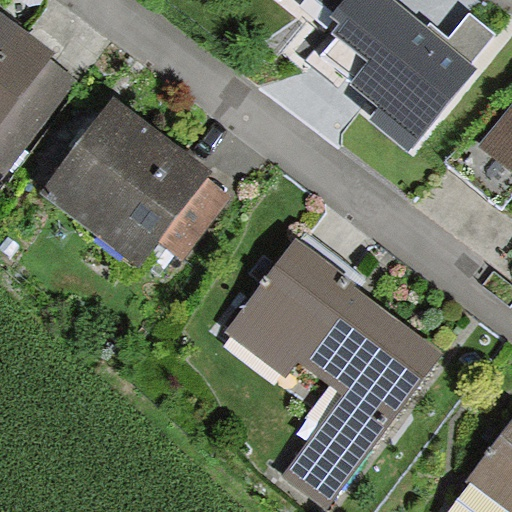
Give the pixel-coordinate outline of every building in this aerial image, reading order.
[(383,118),(411,141),(497,35),(471,14),(443,48),(382,0),(361,0),(311,63),(341,87),(351,74),(392,107),(383,118)] [(0,126),(56,58),(0,12),(0,126)] [(511,163),(511,102),(482,140),(511,163)] [(47,194),(138,262),(205,175),(114,106),(47,194)] [(283,479),(326,509),(439,349),(296,249),(231,341),(289,382),(305,360),(346,389),(283,479)] [(511,511),(511,432),(481,471),(511,495),(511,511)]
